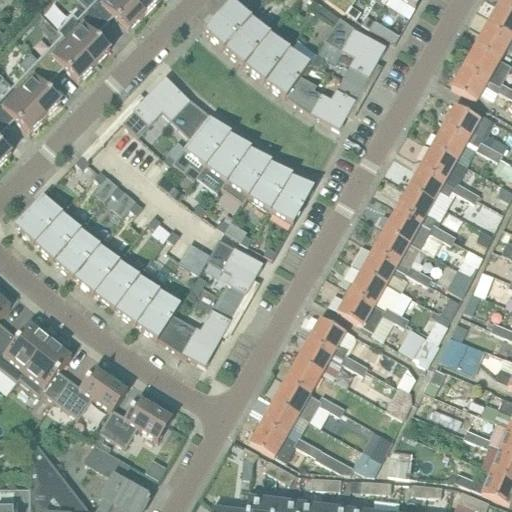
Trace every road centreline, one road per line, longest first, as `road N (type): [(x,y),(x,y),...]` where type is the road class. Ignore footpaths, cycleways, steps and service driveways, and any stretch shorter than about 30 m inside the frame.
road 1 (residential): [(463,0),(225,420)]
road 2 (residential): [(0,203),(199,0)]
road 3 (residential): [(0,261),(119,355),(225,420)]
